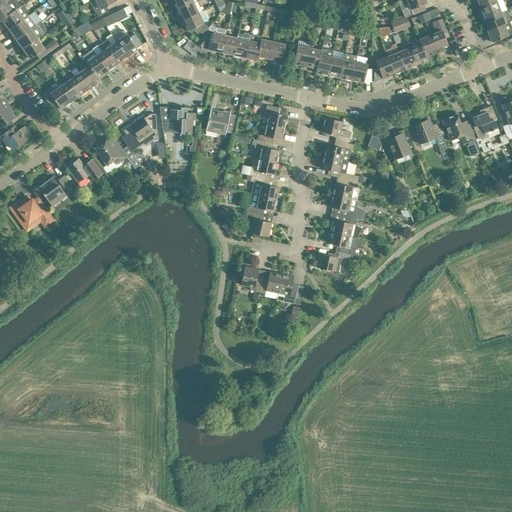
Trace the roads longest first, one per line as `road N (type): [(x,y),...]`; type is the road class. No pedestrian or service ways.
road 1 (residential): [(308,98),(296,255),(262,247)]
road 2 (residential): [(308,98),(371,108),(482,67)]
road 3 (residential): [(169,65),(308,98)]
road 4 (unclassified): [(61,142),(169,65)]
